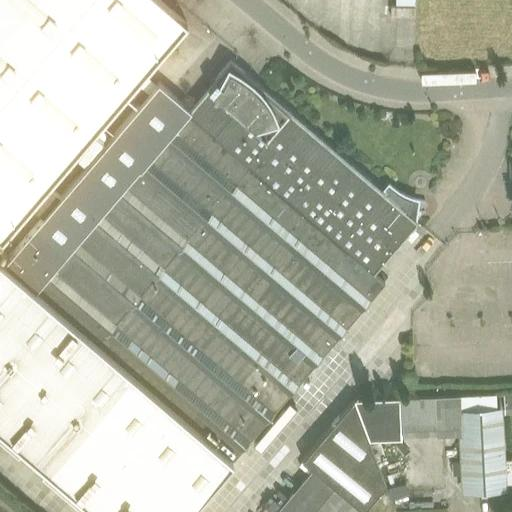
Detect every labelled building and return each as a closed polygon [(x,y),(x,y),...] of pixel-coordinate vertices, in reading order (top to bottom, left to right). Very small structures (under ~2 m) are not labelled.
[(0,0),(0,238),(2,240),(31,206),(48,185),(60,196),(139,103),(127,93),(136,82),(187,24),(159,0),(0,0)] [(381,185),(230,58),(189,107),(158,81),(148,92),(136,82),(127,93),(139,103),(60,196),(48,185),(31,206),(43,216),(3,263),(0,260),(0,441),(18,457),(24,450),(47,469),(41,477),(82,511),(192,511),(388,279),(376,270),(420,218),(417,215),(420,193),(408,190),(398,184),(388,177),(381,185)] [(461,424),(461,434),(464,490),(503,488),(503,482),(502,458),(500,408),(481,409),(480,398),(480,394),(460,395),(460,394),(435,395),(436,425),(461,424)] [(353,398),(368,437),(399,435),(461,434),(461,424),(436,425),(435,395),(353,398)] [(303,456),(315,467),(353,499),(341,511),(361,511),(385,484),(368,437),(353,398),(303,456)] [(511,457),(502,458),(503,482),(511,481),(511,457)] [(276,511),(341,511),(353,499),(315,467),(276,511)]
